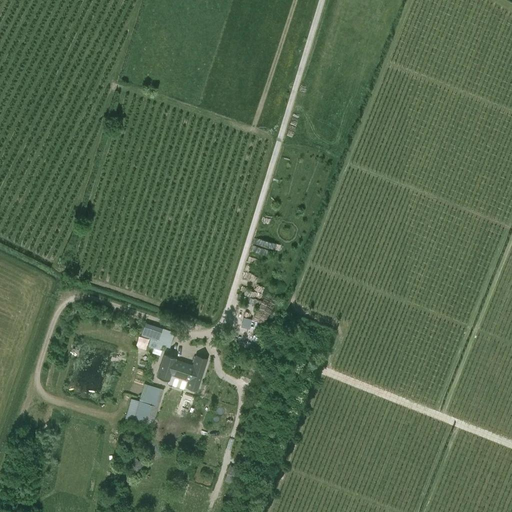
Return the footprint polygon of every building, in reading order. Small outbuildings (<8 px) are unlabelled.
[(142,324),(141,336),(159,338),(160,326),(142,324)] [(159,342),(169,346),(173,332),(164,329),(159,342)] [(187,381),(185,388),(197,392),(208,359),(195,355),(192,365),(176,360),(177,358),(164,354),(157,377),(169,381),(171,376),(187,381)] [(133,399),(127,419),(150,426),(161,389),(148,385),(143,402),(133,399)] [(127,474),(140,478),(145,461),(145,460),(133,456),(127,474)]
